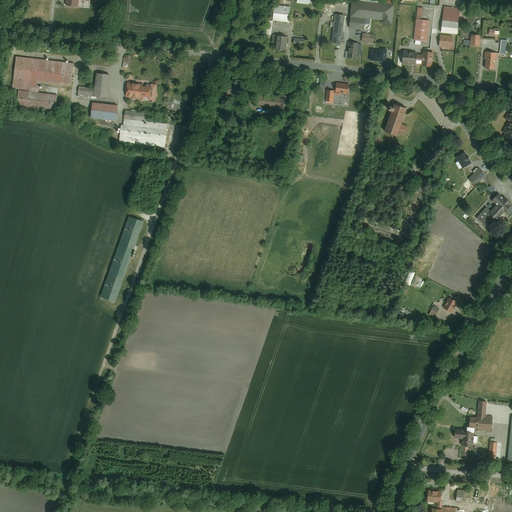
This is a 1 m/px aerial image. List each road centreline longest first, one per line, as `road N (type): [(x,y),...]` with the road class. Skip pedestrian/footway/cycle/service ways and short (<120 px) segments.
road 1 (track): [(53,511),(213,54)]
road 2 (unclassified): [(0,30),(430,78)]
road 3 (residential): [(0,475),(284,511)]
road 4 (tertiary): [(392,511),(511,257)]
road 5 (unclassified): [(430,78),(511,183)]
